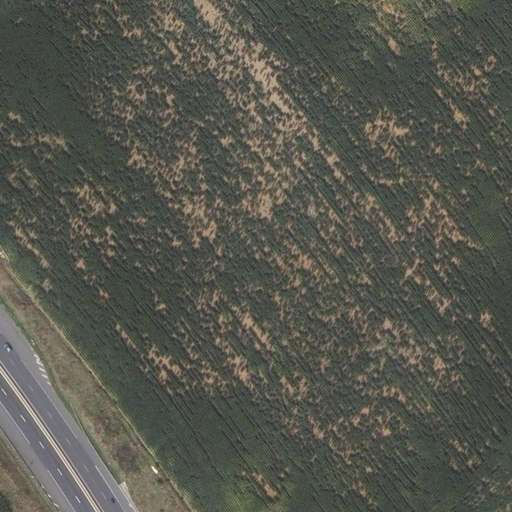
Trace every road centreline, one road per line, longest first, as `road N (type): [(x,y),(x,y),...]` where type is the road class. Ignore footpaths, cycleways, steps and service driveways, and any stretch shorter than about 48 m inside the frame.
road 1 (motorway): [(117,511),(0,343)]
road 2 (motorway): [(0,377),(92,511)]
